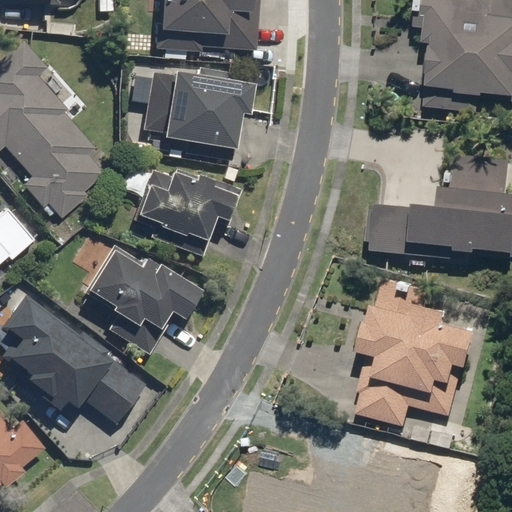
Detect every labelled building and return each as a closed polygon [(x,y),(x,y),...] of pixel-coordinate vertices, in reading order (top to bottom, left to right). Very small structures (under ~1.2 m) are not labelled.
[(155,0),(152,51),(199,54),(199,49),(253,52),(256,0),(155,0)] [(511,0),(414,0),(412,28),(423,29),(421,47),(428,47),(421,108),(477,114),(480,94),(511,97),(511,0)] [(46,69),(20,41),(0,58),(0,149),(2,148),(29,178),(20,186),(41,209),(45,205),(59,220),(86,196),(83,193),(103,174),(86,155),(93,148),(62,114),(66,110),(36,78),(46,69)] [(194,76),(149,69),(140,131),(159,134),(159,139),(179,142),(177,155),(231,163),(237,119),(245,120),(251,84),(230,81),(231,74),(195,68),(194,76)] [(375,203),(370,253),(474,263),(475,252),(511,255),(511,195),(505,195),(509,159),(453,154),(449,188),(439,187),(436,209),(375,203)] [(228,225),(240,191),(173,167),(170,176),(149,169),(131,222),(150,229),(147,239),(200,258),(214,220),(228,225)] [(0,259),(4,256),(9,262),(33,242),(5,209),(0,213),(0,259)] [(179,321),(198,292),(143,258),(140,263),(112,245),(81,294),(115,315),(105,331),(145,356),(170,316),(179,321)] [(364,359),(351,413),(406,426),(410,408),(451,417),(462,370),(466,371),(475,332),(444,325),(447,311),(425,306),(429,290),(382,280),(375,309),(366,307),(355,357),(364,359)] [(144,384),(22,295),(0,324),(0,331),(11,340),(0,354),(0,360),(15,372),(11,378),(55,411),(60,404),(73,413),(80,403),(112,427),(144,384)] [(0,487),(2,490),(22,474),(18,469),(43,450),(21,422),(9,431),(0,420),(0,487)]
